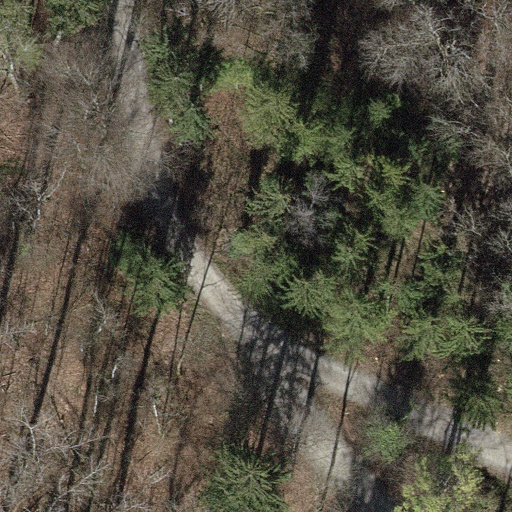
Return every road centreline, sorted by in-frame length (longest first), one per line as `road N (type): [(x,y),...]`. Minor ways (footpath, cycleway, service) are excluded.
road 1 (track): [(122,0),(153,208),(251,336),(511,442)]
road 2 (track): [(251,336),(294,415),(384,511)]
